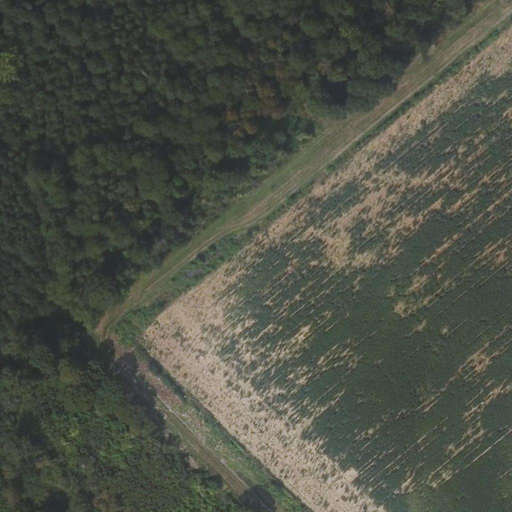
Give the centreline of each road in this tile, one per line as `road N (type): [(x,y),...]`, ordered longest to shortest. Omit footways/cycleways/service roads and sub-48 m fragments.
road 1 (track): [(104,334),(111,317),(253,198),(508,0)]
road 2 (track): [(104,334),(107,348),(277,511)]
